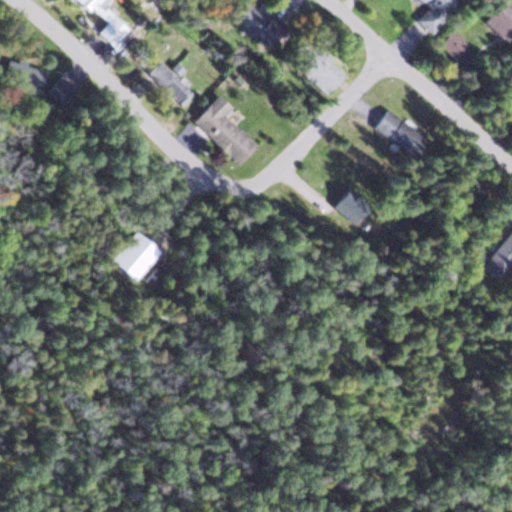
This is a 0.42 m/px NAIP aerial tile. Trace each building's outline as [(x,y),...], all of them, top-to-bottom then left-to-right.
[(75,0),(99,23),(92,30),(105,43),(122,26),(100,3),(103,0),(75,0)] [(264,13),(241,0),(232,0),(223,16),(253,33),(264,13)] [(430,33),(451,0),(417,0),(424,4),(413,21),(430,33)] [(511,0),(507,0),(506,3),(502,0),(495,0),(479,18),(505,41),(511,34),(511,0)] [(450,57),(464,43),(449,28),(435,42),(450,57)] [(322,91),(337,72),(294,37),(279,55),(322,91)] [(137,68),(175,104),(187,92),(149,55),(137,68)] [(1,88),(37,88),(37,61),(1,61),(1,88)] [(184,120),(230,163),(248,143),(218,115),(226,106),(211,92),(184,120)] [(408,156),(422,136),(379,108),(366,128),(408,156)] [(475,263),(491,276),(511,250),(511,231),(506,227),(475,263)] [(153,249),(128,228),(103,258),(128,279),(153,249)]
